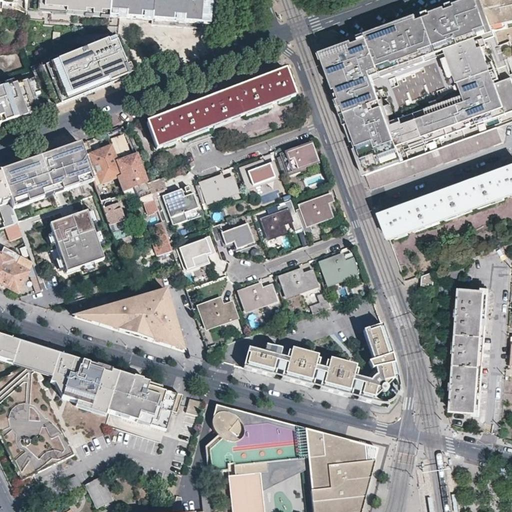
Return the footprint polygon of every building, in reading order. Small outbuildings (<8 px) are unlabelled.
[(25,0),(12,0),(12,3),(12,7),(25,13),(25,0)] [(66,11),(66,15),(85,16),(85,12),(109,14),(110,0),(27,0),(27,8),(42,9),(41,13),(52,13),(52,10),(66,11)] [(110,0),(109,14),(109,18),(109,19),(153,23),(205,27),(207,0),(110,0)] [(485,12),(481,0),(476,2),(467,5),(466,1),(443,9),(423,16),(361,39),(361,41),(358,43),(354,44),(354,42),(322,53),(335,90),(361,81),(373,77),(378,75),(379,79),(447,55),(485,41),(495,37),(493,31),(491,26),(485,12)] [(511,0),(480,0),(481,0),(485,12),(491,26),(504,23),(511,21),(511,0)] [(491,26),(493,31),(505,29),(504,23),(491,26)] [(114,36),(45,62),(60,102),(105,85),(129,76),(114,36)] [(485,41),(447,55),(449,60),(483,48),(485,41)] [(365,174),(399,162),(397,155),(396,153),(405,149),(434,139),(435,142),(440,140),(447,137),(471,129),(478,127),(511,114),(511,80),(497,86),(496,83),(489,65),(483,50),(483,48),(449,60),(455,78),(458,85),(460,85),(462,91),(464,98),(465,101),(457,104),(456,100),(440,106),(432,109),(403,119),(405,123),(393,127),(392,123),(391,119),(388,113),(384,102),(382,103),(378,92),(376,86),(364,90),(338,99),(341,107),(344,106),(365,165),(363,166),(365,174)] [(450,80),(455,78),(449,60),(444,62),(450,80)] [(500,82),(493,64),(489,65),(496,83),(500,82)] [(295,97),(284,70),(273,74),(237,87),(195,103),(156,118),(146,122),(155,147),(295,97)] [(34,76),(0,88),(0,125),(0,124),(0,118),(9,115),(11,122),(47,108),(34,76)] [(374,81),(373,77),(361,81),(364,90),(376,86),(374,81)] [(361,81),(335,90),(338,99),(364,90),(361,81)] [(365,165),(344,106),(341,107),(344,116),(363,166),(365,165)] [(11,122),(9,115),(0,118),(0,124),(0,125),(6,123),(11,122)] [(434,139),(405,149),(407,154),(435,144),(435,142),(434,139)] [(90,153),(86,142),(80,144),(91,176),(93,181),(100,201),(112,196),(107,183),(119,179),(118,177),(121,176),(116,161),(117,161),(111,145),(90,153)] [(310,143),(301,146),(303,151),(312,148),(310,143)] [(76,181),(91,176),(80,144),(42,157),(0,172),(12,203),(26,198),(28,203),(44,198),(42,193),(51,189),(50,186),(59,183),(63,192),(78,186),(76,181)] [(280,155),(275,157),(281,175),(317,162),(312,148),(303,151),(301,146),(280,154),(280,155)] [(147,182),(136,154),(117,161),(116,161),(121,176),(126,189),(123,190),(124,192),(127,201),(133,199),(130,188),(134,187),(138,198),(147,195),(148,197),(152,196),(150,192),(148,184),(147,182)] [(277,176),(272,162),(263,165),(261,160),(240,168),(246,187),(277,176)] [(398,207),(380,214),(390,241),(396,238),(396,237),(511,194),(511,165),(496,171),(460,184),(431,195),(398,207)] [(0,171),(0,228),(5,227),(17,223),(19,222),(14,208),(12,203),(0,172),(0,171)] [(195,184),(201,203),(235,191),(231,177),(221,180),(220,175),(195,184)] [(78,186),(93,181),(91,176),(76,181),(78,186)] [(148,184),(150,192),(166,187),(163,179),(148,184)] [(51,189),(53,195),(63,192),(59,183),(50,186),(51,189)] [(53,195),(51,189),(42,193),(44,198),(53,195)] [(181,194),(180,189),(158,197),(165,220),(170,218),(196,209),(191,194),(182,197),(181,194)] [(299,227),(301,232),(307,230),(306,225),(330,216),(326,202),(331,200),(329,194),(292,207),(299,227)] [(140,204),(146,202),(153,199),(152,196),(148,197),(147,195),(138,198),(140,204)] [(108,224),(110,231),(126,225),(116,197),(116,196),(115,196),(114,196),(112,196),(100,201),(102,205),(108,224)] [(26,198),(12,203),(14,208),(28,203),(26,198)] [(153,199),(146,202),(150,214),(158,211),(153,199)] [(292,207),(290,199),(281,202),(282,204),(265,209),(267,216),(258,219),(265,238),(284,231),(281,224),(289,221),(292,229),(299,227),(292,207)] [(98,245),(87,214),(86,212),(72,217),(65,219),(49,225),(66,273),(103,260),(98,245)] [(170,218),(165,220),(161,221),(164,230),(166,237),(175,233),(170,218)] [(20,232),(17,223),(5,227),(10,239),(22,236),(20,232)] [(209,228),(212,236),(215,244),(221,242),(222,245),(232,242),(235,249),(252,243),(246,223),(222,232),(220,225),(209,228)] [(166,237),(164,230),(156,233),(152,234),(156,245),(158,244),(159,248),(155,249),(160,262),(173,257),(168,241),(166,237)] [(266,240),(269,248),(266,249),(269,256),(291,249),(286,233),(266,240)] [(33,238),(36,247),(43,245),(40,236),(33,238)] [(212,251),(207,238),(176,249),(184,270),(206,262),(203,254),(212,251)] [(32,264),(31,262),(4,248),(1,254),(0,253),(0,283),(17,293),(28,272),(32,264)] [(355,275),(350,260),(343,262),(340,255),(319,263),(327,285),(355,275)] [(28,272),(34,293),(42,291),(32,264),(28,272)] [(316,286),(311,271),(302,274),(300,269),(279,277),(286,296),(316,286)] [(434,269),(421,274),(420,288),(433,289),(434,269)] [(275,300),(270,285),(260,288),(258,284),(237,292),(244,311),(275,300)] [(483,291),(458,289),(449,410),(474,412),(475,388),(478,354),(481,316),(483,291)] [(112,306),(89,314),(91,323),(124,333),(126,328),(131,330),(134,318),(146,321),(142,333),(148,335),(146,340),(153,342),(155,337),(159,338),(158,344),(174,349),(178,348),(178,346),(182,345),(175,320),(171,319),(173,312),(172,311),(169,310),(170,303),(167,291),(152,295),(154,303),(146,305),(143,298),(132,301),(129,312),(124,310),(112,306)] [(326,299),(329,307),(338,304),(335,296),(329,298),(326,299)] [(236,317),(231,302),(222,305),(219,298),(197,306),(205,328),(236,317)] [(84,299),(69,303),(70,308),(85,303),(84,299)] [(313,303),(316,312),(329,307),(326,299),(313,303)] [(129,312),(132,301),(126,303),(124,310),(129,312)] [(91,323),(89,314),(75,318),(91,323)] [(131,330),(129,335),(135,337),(140,338),(142,333),(146,321),(134,318),(131,330)] [(387,343),(381,328),(362,335),(375,375),(369,381),(359,378),(358,382),(352,380),(353,376),(324,368),(322,372),(315,371),(316,367),(287,359),(286,362),(279,361),(280,356),(250,349),(245,369),(274,377),(276,372),(283,374),(282,379),(311,387),(312,382),(319,384),(318,389),(347,397),(349,392),(355,394),(354,399),(369,403),(379,392),(382,393),(384,393),(385,391),(386,389),(386,388),(385,387),(395,376),(393,366),(391,358),(390,354),(387,343)] [(177,396),(160,391),(162,386),(143,381),(142,380),(141,384),(134,381),(134,378),(112,371),(97,366),(63,356),(59,354),(57,361),(52,357),(47,354),(42,352),(36,350),(30,349),(23,348),(21,348),(17,348),(18,345),(11,343),(12,340),(11,340),(0,336),(0,359),(26,368),(30,366),(32,370),(52,376),(50,383),(60,387),(63,392),(61,398),(77,403),(107,413),(110,413),(137,422),(151,426),(167,431),(172,413),(177,396)] [(32,370),(30,366),(26,368),(0,380),(0,435),(22,481),(32,476),(74,455),(32,370)] [(60,387),(50,383),(61,398),(63,392),(60,387)] [(177,415),(182,397),(177,396),(172,413),(177,415)] [(200,401),(189,398),(185,412),(197,415),(200,401)] [(107,413),(77,403),(76,408),(106,417),(107,413)] [(215,404),(212,418),(213,416),(216,413),(220,412),(224,411),(227,411),(230,412),(233,413),(235,415),(237,417),(238,418),(239,420),(266,417),(215,404)] [(360,511),(374,459),(373,459),(346,462),(345,453),(349,452),(348,440),(281,421),(266,417),(239,420),(238,418),(237,417),(235,415),(233,413),(230,412),(227,411),(224,411),(220,412),(216,413),(213,416),(212,418),(211,422),(211,426),(211,429),(212,432),(214,435),(203,449),(206,475),(227,473),(227,467),(234,466),(235,478),(228,478),(231,511),(264,511),(262,489),(260,471),(267,470),(266,461),(300,457),(326,455),(328,464),(308,466),(311,489),(310,489),(312,511),(360,511)] [(377,447),(348,440),(349,452),(345,453),(346,462),(373,459),(377,447)] [(260,471),(262,489),(308,466),(328,464),(326,455),(300,457),(266,461),(267,470),(260,471)] [(75,475),(64,481),(70,491),(81,484),(75,475)] [(112,501),(102,478),(86,486),(97,508),(112,501)]
